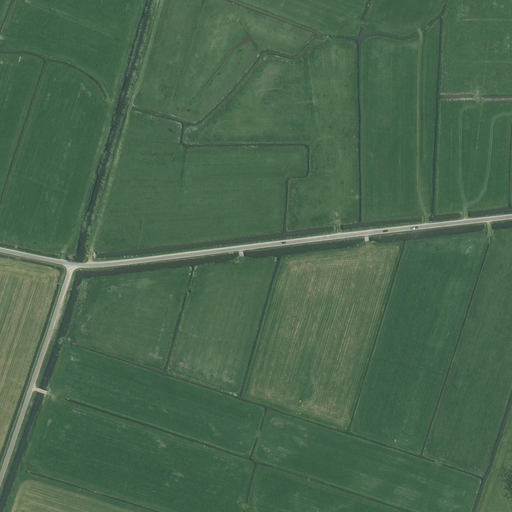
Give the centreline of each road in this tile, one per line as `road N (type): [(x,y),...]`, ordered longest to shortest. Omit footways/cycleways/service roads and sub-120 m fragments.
road 1 (unclassified): [(511,217),(71,265)]
road 2 (unclassified): [(0,477),(71,265)]
